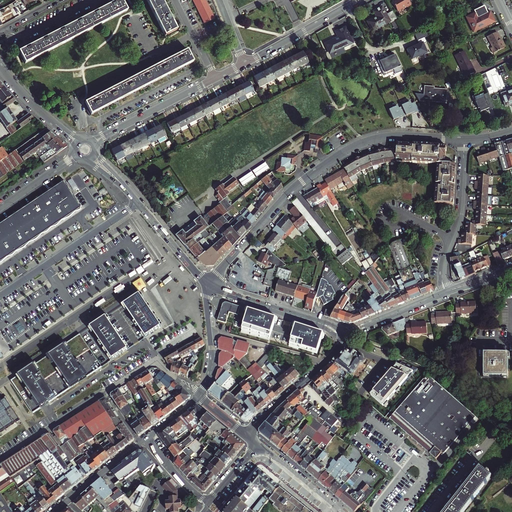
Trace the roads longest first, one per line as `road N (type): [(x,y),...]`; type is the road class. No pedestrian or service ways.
road 1 (tertiary): [(464,139),(387,136),(342,152),(297,184),(207,284)]
road 2 (residential): [(137,202),(0,296)]
road 3 (secondary): [(344,334),(207,284)]
road 4 (secondary): [(247,436),(344,334)]
road 5 (residential): [(93,142),(215,79)]
road 6 (residential): [(244,64),(357,0)]
road 7 (residential): [(0,460),(104,392)]
